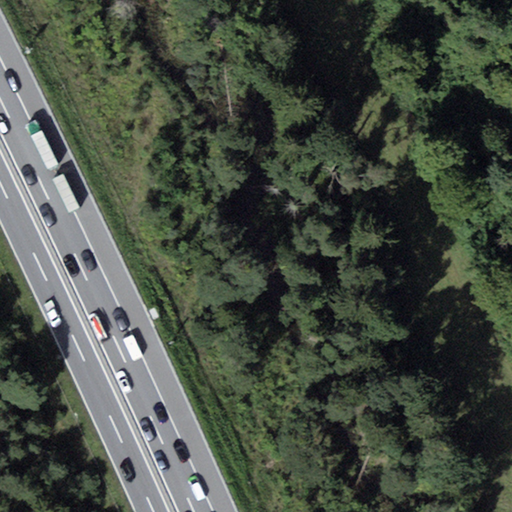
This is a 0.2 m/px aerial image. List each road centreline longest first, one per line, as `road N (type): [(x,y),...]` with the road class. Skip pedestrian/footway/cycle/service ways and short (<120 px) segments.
road 1 (trunk): [(197,511),(0,82)]
road 2 (trunk): [(0,184),(149,511)]
road 3 (track): [(511,322),(435,109),(410,0)]
